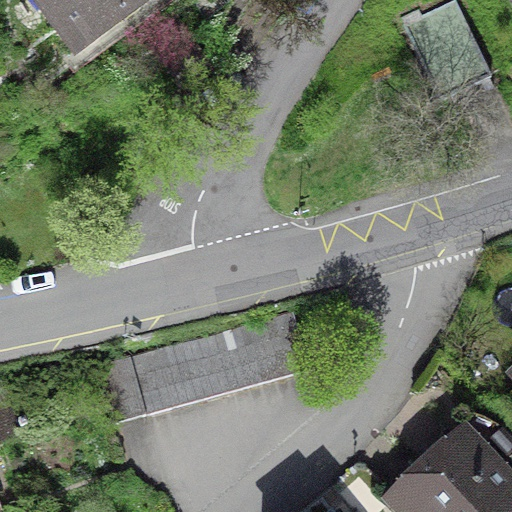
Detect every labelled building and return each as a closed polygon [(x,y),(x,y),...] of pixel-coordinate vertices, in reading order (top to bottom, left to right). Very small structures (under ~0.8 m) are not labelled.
[(46,0),(83,50),(150,0),(46,0)] [(250,0),(279,18),(292,0),(250,0)] [(455,2),(404,25),(439,101),(490,78),(455,2)] [(176,15),(148,32),(178,85),(208,67),(176,15)] [(287,316),(102,365),(118,426),(303,376),(287,316)] [(511,369),(500,381),(511,394),(511,369)] [(511,511),(511,470),(464,423),(382,505),(389,511),(511,511)]
